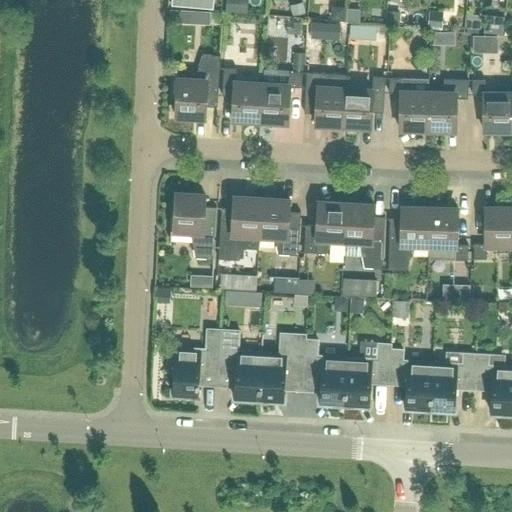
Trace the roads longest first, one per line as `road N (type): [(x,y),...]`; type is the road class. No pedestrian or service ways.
road 1 (residential): [(511,159),(145,147)]
road 2 (residential): [(145,147),(131,437)]
road 3 (tertiary): [(404,452),(131,437)]
road 4 (residential): [(151,0),(145,147)]
road 5 (tertiary): [(131,437),(0,427)]
